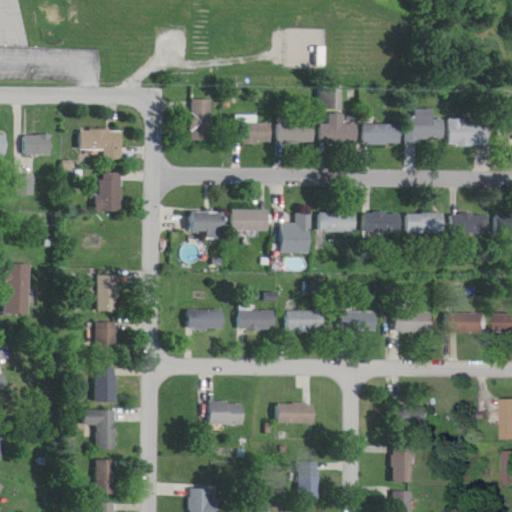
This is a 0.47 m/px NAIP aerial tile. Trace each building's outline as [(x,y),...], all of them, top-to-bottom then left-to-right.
[(212,7),(195,7),(195,55),(212,55),(212,7)] [(318,30),(305,30),(305,52),(318,52),(318,30)] [(205,84),(186,84),(186,106),(175,106),(175,127),(205,127),(205,84)] [(397,104),(397,127),(413,127),(413,122),(434,123),(434,104),(425,104),(426,96),(406,96),(405,104),(397,104)] [(311,108),(311,126),(349,126),(349,110),(336,110),(336,97),(322,97),(322,108),(311,108)] [(210,141),(210,99),(191,99),(191,141),(210,141)] [(496,103),(511,99),(511,122),(500,125),(496,103)] [(269,102),(283,102),(283,107),(308,108),(308,128),(269,127),(269,102)] [(439,102),(455,102),(455,108),(472,108),(472,131),(438,131),(439,102)] [(224,107),(224,127),(264,127),(264,107),(224,107)] [(353,109),(353,126),(392,127),(392,109),(353,109)] [(407,142),(443,141),(443,119),(434,119),(433,109),(413,110),(413,117),(406,117),(407,142)] [(271,142),(271,123),(257,123),(257,114),(235,114),(235,142),(271,142)] [(344,114),(328,114),(328,124),(320,124),(320,143),(358,143),(358,124),(344,124),(344,114)] [(73,116),(117,117),(116,142),(97,142),(97,137),(72,136),(73,116)] [(314,142),(314,118),(277,118),(277,142),(314,142)] [(21,120),(49,120),(49,139),(21,139),(21,120)] [(487,146),(487,123),(448,123),(448,146),(487,146)] [(363,125),(363,145),(401,145),(401,125),(363,125)] [(122,159),(122,131),(80,131),(80,151),(103,151),(103,159),(122,159)] [(52,155),(52,135),(25,135),(25,155),(52,155)] [(117,158),(117,196),(90,196),(90,181),(95,181),(95,166),(99,165),(99,158),(117,158)] [(13,161),(32,162),(32,182),(12,181),(13,161)] [(16,195),(33,195),(33,176),(16,176),(16,195)] [(263,196),(263,216),(227,216),(227,196),(263,196)] [(350,196),(350,216),(313,216),(313,196),(350,196)] [(395,196),(395,217),(358,216),(358,196),(395,196)] [(213,197),(184,197),(184,218),(200,217),(200,223),(213,223),(213,197)] [(437,197),(437,217),(401,217),(401,197),(437,197)] [(511,198),(511,220),(489,220),(489,198),(511,198)] [(306,199),(289,200),(289,208),(273,208),(273,238),(306,238),(306,199)] [(481,199),(481,218),(446,218),(446,199),(481,199)] [(270,231),(270,210),(233,210),(233,231),(270,231)] [(208,231),(208,239),(226,239),(226,212),(192,212),(192,232),(208,231)] [(401,233),(401,212),(366,212),(366,233),(401,233)] [(320,233),(358,233),(358,213),(320,213),(320,233)] [(282,254),(312,254),(312,214),(297,214),(297,224),(282,224),(282,254)] [(445,214),(407,214),(407,235),(445,235),(445,214)] [(485,214),(454,214),(454,235),(485,235),(485,214)] [(511,235),(511,219),(494,219),(494,235),(511,235)] [(29,252),(5,251),(3,290),(3,300),(27,301),(29,252)] [(114,261),(93,261),(93,298),(114,298),(114,261)] [(98,312),(120,312),(120,275),(98,275),(98,312)] [(222,296),(223,314),(185,315),(185,297),(222,296)] [(273,297),(273,314),(236,314),(236,296),(273,297)] [(321,297),(321,316),(285,316),(285,297),(321,297)] [(375,297),(375,316),(339,315),(339,297),(375,297)] [(430,297),(430,318),(392,318),(392,298),(430,297)] [(484,299),(484,319),(443,319),(443,298),(484,299)] [(511,298),(511,318),(494,319),(493,299),(511,298)] [(91,310),(114,310),(114,342),(92,342),(91,310)] [(226,330),(226,310),(192,310),(192,330),(226,330)] [(242,330),(278,330),(278,310),(242,310),(242,330)] [(289,331),(326,331),(326,311),(289,311),(289,331)] [(380,332),(380,312),(344,312),(344,332),(380,332)] [(435,313),(398,313),(398,332),(435,332),(435,313)] [(449,333),(489,333),(490,313),(449,313),(449,333)] [(511,332),(511,314),(498,314),(498,333),(511,332)] [(97,323),(97,356),(118,356),(118,323),(97,323)] [(92,353),(113,354),(113,388),(92,388),(92,353)] [(96,368),(96,402),(118,402),(118,368),(96,368)] [(511,383),(498,384),(499,425),(511,424),(511,383)] [(202,386),(222,386),(222,391),(239,391),(239,410),(202,410),(202,386)] [(310,387),(310,407),(274,407),(274,387),(310,387)] [(392,390),(427,391),(426,412),(391,410),(392,390)] [(81,395),(112,396),(111,436),(92,435),(93,411),(80,411),(81,395)] [(245,425),(245,402),(210,402),(210,425),(245,425)] [(317,423),(317,403),(279,403),(279,423),(317,423)] [(397,426),(434,426),(434,405),(397,405),(397,426)] [(118,410),(84,410),(84,425),(97,425),(97,450),(118,450),(118,410)] [(388,430),(409,431),(408,467),(387,467),(388,430)] [(500,435),(511,435),(511,471),(499,471),(500,435)] [(90,445),(110,445),(110,480),(90,479),(90,445)] [(395,484),(415,484),(415,445),(395,445),(395,484)] [(313,447),(313,484),(294,484),(294,447),(313,447)] [(97,495),(117,495),(117,460),(97,460),(97,495)] [(318,498),(318,465),(301,465),(301,498),(318,498)] [(186,474),(204,474),(204,485),(216,486),(215,511),(184,510),(186,474)] [(386,511),(388,477),(408,478),(407,511),(386,511)] [(91,511),(91,488),(111,488),(111,511),(91,511)]
